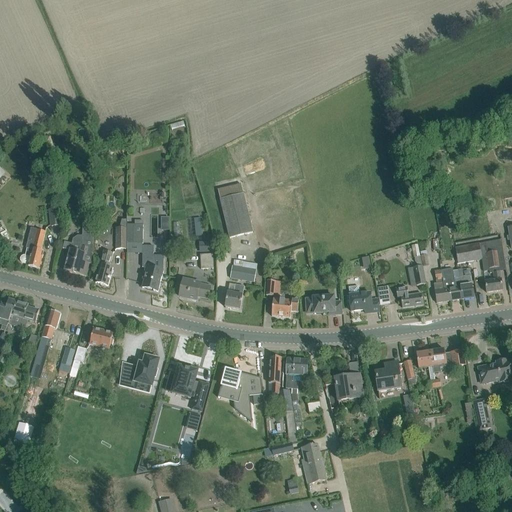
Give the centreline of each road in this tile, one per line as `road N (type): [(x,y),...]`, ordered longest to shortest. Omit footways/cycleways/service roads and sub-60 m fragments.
road 1 (unclassified): [(312,339),(212,331),(0,277)]
road 2 (unclassified): [(312,339),(511,314)]
road 3 (unclassified): [(348,511),(312,339)]
